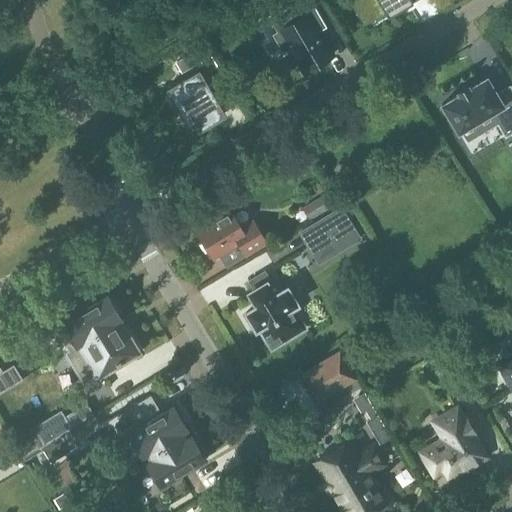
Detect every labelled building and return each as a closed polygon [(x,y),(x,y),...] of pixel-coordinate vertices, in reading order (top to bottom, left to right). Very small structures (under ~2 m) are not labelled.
[(318,32),(326,27),(310,0),(302,0),(285,10),(293,23),(277,32),(272,35),(283,53),(290,49),(303,72),(332,55),(318,32)] [(363,0),(372,16),(374,20),(385,13),(388,17),(413,2),(411,0),(363,0)] [(187,55),(193,64),(206,56),(201,47),(187,55)] [(199,69),(170,86),(165,89),(193,135),(197,133),(216,122),(226,116),(224,112),(199,69)] [(443,104),(441,105),(442,107),(443,107),(457,131),(458,133),(460,132),(491,113),(505,137),(511,132),(511,93),(500,101),(487,80),(486,78),(485,79),(469,89),(468,87),(458,93),(459,95),(443,104)] [(346,176),(357,193),(374,183),(364,166),(346,176)] [(324,196),(303,208),(309,220),(331,207),(324,196)] [(341,208),(299,232),(309,248),(331,234),(341,250),(359,238),(341,208)] [(214,220),(215,222),(200,231),(197,225),(196,225),(202,235),(201,240),(212,259),(237,244),(245,256),(266,243),(253,221),(244,227),(238,225),(231,213),(228,214),(226,212),(220,211),(215,214),(214,220)] [(269,281),(264,272),(249,281),(254,290),(248,293),(256,306),(245,313),(256,330),(258,328),(271,349),(304,329),(292,308),(297,305),(286,288),(281,291),(273,278),(269,281)] [(68,351),(121,319),(117,313),(120,312),(113,298),(110,300),(106,294),(92,303),(91,301),(90,302),(90,303),(81,308),(81,307),(79,308),(80,310),(53,326),(68,351)] [(511,313),(508,316),(511,322),(511,339),(510,340),(511,342),(511,353),(498,361),(504,371),(500,373),(507,384),(510,382),(511,384),(511,313)] [(117,364),(120,362),(122,365),(138,355),(118,322),(121,320),(121,319),(68,351),(65,353),(83,383),(116,363),(117,364)] [(301,372),(317,399),(354,378),(338,351),(301,372)] [(0,391),(21,380),(13,367),(2,373),(0,370),(0,391)] [(86,405),(64,418),(70,429),(92,415),(86,405)] [(145,418),(146,420),(128,432),(143,457),(146,455),(147,457),(185,434),(184,432),(187,430),(183,424),(186,422),(179,409),(176,411),(172,405),(158,413),(157,411),(156,412),(156,413),(147,419),(147,418),(145,418)] [(441,417),(437,419),(447,436),(432,445),(420,452),(423,458),(433,475),(444,469),(447,475),(460,468),(462,471),(470,466),(486,456),(475,438),(476,437),(462,414),(461,414),(457,407),(441,417)] [(99,426),(92,415),(70,429),(77,440),(99,426)] [(145,461),(161,486),(179,475),(180,477),(182,476),(181,475),(190,469),(191,470),(192,469),(191,468),(205,459),(201,453),(204,451),(196,439),(194,440),(190,434),(186,436),(185,434),(147,457),(149,459),(145,461)] [(346,445),(350,443),(350,442),(315,462),(325,480),(326,479),(333,491),(332,491),(343,511),(362,511),(376,503),(361,477),(383,464),(373,446),(353,457),(346,445)]
